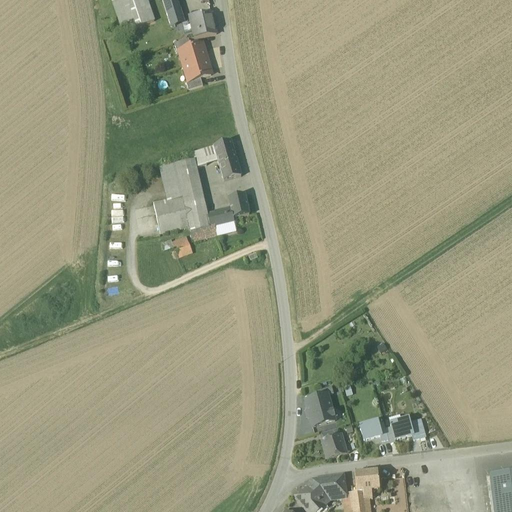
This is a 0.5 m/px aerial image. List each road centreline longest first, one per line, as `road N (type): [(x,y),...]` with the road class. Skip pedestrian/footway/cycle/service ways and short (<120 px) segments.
road 1 (residential): [(220,0),(287,337),(292,405),(279,486)]
road 2 (track): [(274,242),(0,355)]
road 3 (track): [(288,354),(511,202)]
road 4 (residential): [(511,447),(306,474),(279,486)]
